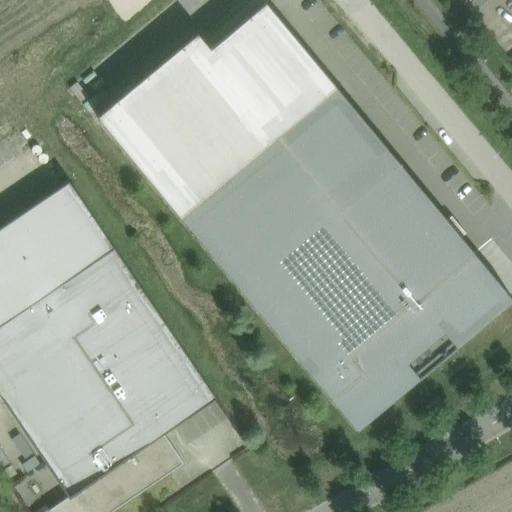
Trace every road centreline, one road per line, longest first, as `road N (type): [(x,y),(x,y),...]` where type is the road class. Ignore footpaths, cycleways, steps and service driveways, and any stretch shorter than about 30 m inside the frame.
road 1 (unclassified): [(348,0),(511,194)]
road 2 (unclassified): [(325,511),(511,411)]
